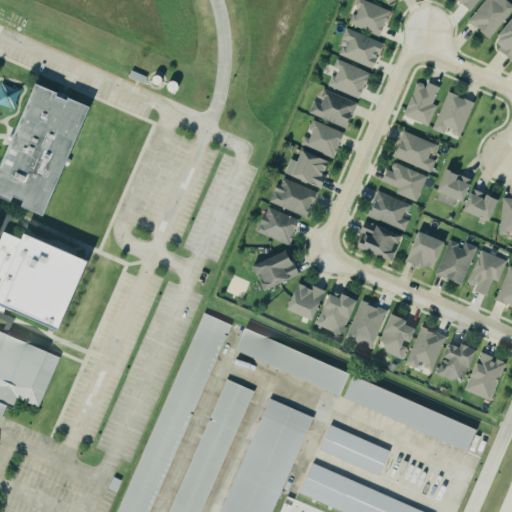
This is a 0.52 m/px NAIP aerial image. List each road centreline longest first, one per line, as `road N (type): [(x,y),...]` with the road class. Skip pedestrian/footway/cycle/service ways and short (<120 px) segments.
road 1 (residential): [(320,254),(404,64),(424,54)]
road 2 (residential): [(511,339),(320,254)]
road 3 (residential): [(424,54),(511,94),(506,158)]
